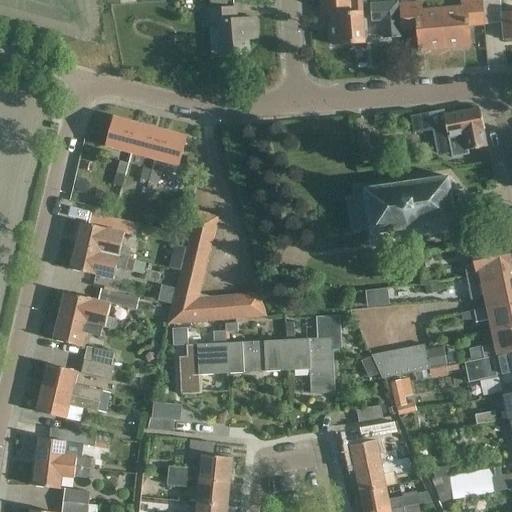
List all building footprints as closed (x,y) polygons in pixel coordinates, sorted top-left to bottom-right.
[(459,0),(460,7),(421,11),(420,3),(399,5),(401,32),(416,31),(418,52),(469,47),(468,27),(483,25),(481,0),(459,0)] [(361,1),(319,5),(320,18),(331,17),(333,47),(364,44),(361,1)] [(397,3),(371,5),(372,21),(382,20),(383,38),(399,37),(397,3)] [(246,40),(257,39),(255,19),(236,21),(235,8),(206,11),(207,24),(217,23),(220,54),(247,52),(246,40)] [(511,12),(501,14),(503,41),(511,40),(511,12)] [(428,115),(410,118),(413,135),(431,131),(445,128),(449,127),(451,138),(455,158),(468,155),(467,151),(486,148),(483,132),(479,110),(444,117),(443,112),(428,115)] [(107,147),(131,154),(138,126),(114,120),(107,147)] [(138,126),(131,154),(154,160),(162,132),(138,126)] [(162,132),(154,160),(179,166),(186,139),(162,132)] [(369,132),(355,135),(360,162),(373,160),(373,158),(381,157),(377,134),(369,135),(369,132)] [(128,165),(120,163),(113,187),(122,189),(128,165)] [(152,171),(143,169),(137,193),(144,194),(146,186),(148,187),(152,171)] [(160,173),(152,171),(148,187),(155,189),(160,173)] [(391,232),(391,234),(393,234),(393,232),(405,230),(405,232),(407,232),(407,230),(418,228),(418,230),(421,230),(420,227),(432,226),(432,228),(434,228),(434,225),(454,222),(452,209),(455,208),(455,206),(456,206),(456,205),(462,205),(464,205),(462,193),(460,193),(460,194),(454,195),(454,194),(453,194),(452,192),(450,192),(448,177),(427,180),(427,178),(425,179),(425,181),(413,183),(413,180),(411,181),(412,183),(400,185),(399,182),(398,183),(398,185),(386,187),(386,184),(384,185),(384,187),(367,190),(367,187),(365,187),(365,190),(358,191),(358,194),(346,196),(352,234),(370,231),(370,235),(372,235),(372,237),(375,237),(374,235),(391,232)] [(194,211),(189,233),(201,236),(206,214),(194,211)] [(206,214),(201,236),(213,239),(218,217),(206,214)] [(80,224),(75,247),(128,260),(130,251),(119,248),(123,234),(135,237),(137,226),(114,220),(111,231),(80,224)] [(189,233),(186,244),(210,250),(213,239),(201,236),(189,233)] [(472,242),(458,245),(460,253),(470,250),(474,250),(472,242)] [(463,266),(465,277),(511,266),(511,265),(507,242),(474,250),(470,250),(473,264),(463,266)] [(186,244),(184,256),(207,262),(210,250),(186,244)] [(135,261),(128,260),(75,247),(69,271),(112,281),(115,269),(132,273),(135,261)] [(184,256),(181,267),(205,273),(207,262),(184,256)] [(135,261),(132,273),(142,275),(145,264),(135,261)] [(511,266),(465,277),(471,301),(511,291),(511,266)] [(181,267),(178,278),(202,284),(205,273),(181,267)] [(178,278),(176,289),(199,295),(202,284),(178,278)] [(436,283),(424,286),(426,295),(438,292),(436,283)] [(199,295),(176,289),(167,325),(212,322),(210,297),(199,295)] [(64,294),(58,317),(102,328),(103,326),(114,329),(116,319),(105,316),(108,304),(126,308),(129,298),(101,291),(98,302),(94,301),(64,294)] [(259,293),(245,294),(246,319),(266,317),(259,293)] [(245,294),(233,295),(235,320),(246,319),(245,294)] [(233,295),(222,296),(224,321),(235,320),(233,295)] [(222,296),(210,297),(212,322),(224,321),(222,296)] [(489,318),(492,331),(511,327),(511,302),(473,310),(476,322),(489,318)] [(102,328),(58,317),(52,341),(83,348),(86,333),(100,336),(102,328)] [(294,340),(286,341),(288,369),(294,369),(294,371),(309,370),(310,394),(334,393),(332,351),(340,351),(338,317),(315,318),(316,339),(294,340)] [(293,322),(285,323),(286,341),(294,340),(293,322)] [(237,324),(225,324),(225,333),(237,332),(237,324)] [(511,327),(492,331),(495,344),(482,347),(484,358),(511,353),(511,327)] [(187,328),(172,329),(173,346),(187,345),(187,328)] [(434,333),(427,335),(429,345),(439,343),(437,335),(434,333)] [(152,339),(149,350),(160,352),(163,341),(152,339)] [(286,341),(226,344),(227,374),(244,373),(244,371),(265,370),(265,372),(282,371),(282,369),(288,369),(286,341)] [(227,374),(226,344),(186,346),(186,357),(179,358),(181,395),(201,394),(200,375),(215,375),(215,373),(227,372),(227,374)] [(425,345),(413,347),(418,372),(426,371),(430,370),(426,350),(425,345)] [(442,346),(426,350),(430,370),(447,366),(442,346)] [(413,347),(401,350),(406,375),(414,373),(418,372),(413,347)] [(116,355),(86,348),(84,360),(113,367),(116,355)] [(401,350),(389,352),(394,377),(406,375),(401,350)] [(389,352),(371,356),(379,374),(382,379),(394,377),(389,352)] [(511,353),(484,358),(465,363),(469,383),(502,377),(505,395),(511,393),(511,353)] [(371,356),(361,361),(368,378),(379,374),(371,356)] [(113,367),(84,360),(80,374),(110,382),(113,367)] [(47,365),(41,389),(99,402),(101,392),(73,386),(76,372),(47,365)] [(418,372),(414,373),(415,380),(428,378),(426,371),(418,372)] [(400,381),(390,384),(395,408),(397,407),(406,405),(405,405),(400,381)] [(99,402),(41,389),(35,413),(65,420),(68,406),(81,409),(82,408),(96,412),(99,402)] [(511,393),(505,395),(503,395),(508,421),(511,420),(511,393)] [(152,402),(151,417),(174,420),(178,420),(180,404),(152,402)] [(406,405),(397,407),(398,416),(415,411),(413,403),(405,405),(406,405)] [(358,422),(382,418),(380,406),(356,410),(358,422)] [(493,412),(474,415),(475,426),(495,423),(493,412)] [(147,430),(173,432),(174,420),(151,417),(147,430)] [(349,447),(354,471),(396,462),(394,453),(378,456),(374,439),(394,435),(393,424),(360,430),(362,440),(363,444),(349,447)] [(38,439),(35,463),(93,470),(94,461),(81,459),(82,446),(93,448),(107,450),(109,438),(72,432),(49,429),(47,440),(38,439)] [(168,468),(167,478),(187,480),(198,481),(229,484),(232,459),(212,457),(213,444),(189,441),(188,455),(200,456),(199,470),(185,468),(184,470),(168,468)] [(396,462),(354,471),(359,494),(385,489),(382,475),(395,473),(395,475),(409,472),(407,460),(396,462)] [(93,470),(35,463),(32,486),(58,490),(60,476),(92,480),(93,470)] [(511,496),(511,474),(501,476),(499,467),(493,468),(495,477),(491,478),(494,492),(510,489),(511,496)] [(449,477),(430,479),(441,503),(452,498),(449,477)] [(167,478),(166,487),(186,489),(187,480),(167,478)] [(198,481),(195,504),(226,508),(229,484),(198,481)] [(64,489),(63,502),(88,505),(90,492),(64,489)] [(385,489),(359,494),(362,511),(389,511),(394,511),(403,509),(418,506),(431,504),(426,494),(417,495),(416,493),(403,496),(404,498),(387,501),(385,489)] [(87,511),(88,505),(63,502),(61,511),(87,511)]
